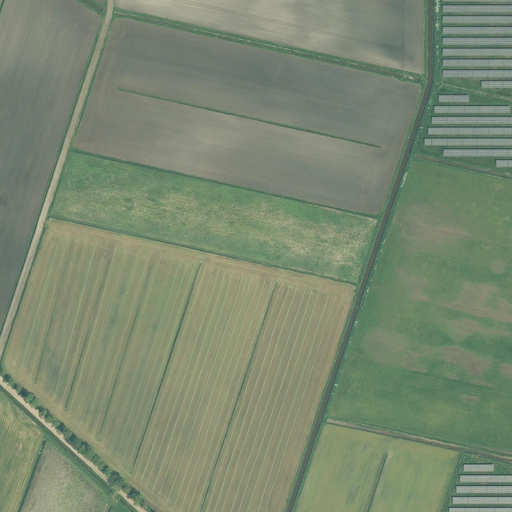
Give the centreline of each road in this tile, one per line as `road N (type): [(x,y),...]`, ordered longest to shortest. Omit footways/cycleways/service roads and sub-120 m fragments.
road 1 (track): [(0,345),(110,0)]
road 2 (track): [(0,379),(143,511)]
